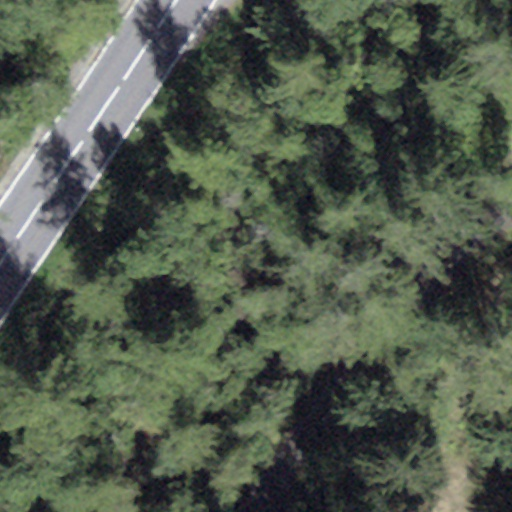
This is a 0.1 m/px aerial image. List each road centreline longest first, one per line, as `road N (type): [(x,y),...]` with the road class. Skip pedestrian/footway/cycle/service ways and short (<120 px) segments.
road 1 (track): [(511,189),(484,214),(264,511)]
road 2 (secondary): [(0,266),(178,0)]
